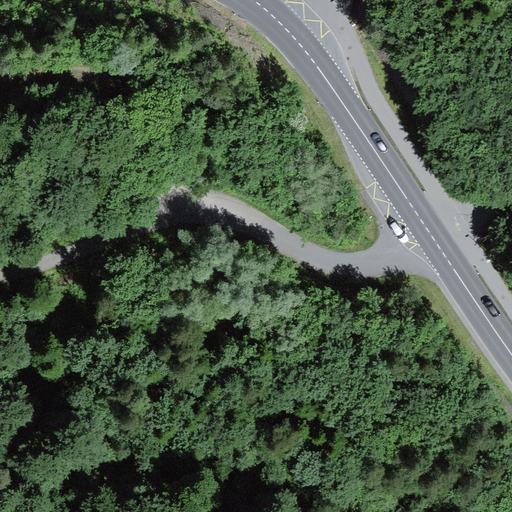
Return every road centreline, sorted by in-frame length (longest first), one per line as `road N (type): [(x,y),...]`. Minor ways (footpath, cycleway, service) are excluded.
road 1 (track): [(0,278),(182,207),(236,211),(319,256),(353,263),(395,259),(434,239)]
road 2 (secondary): [(434,239),(308,54),(253,0)]
road 3 (track): [(182,207),(144,110),(111,93),(30,91),(0,99)]
road 4 (secondary): [(511,355),(434,239)]
